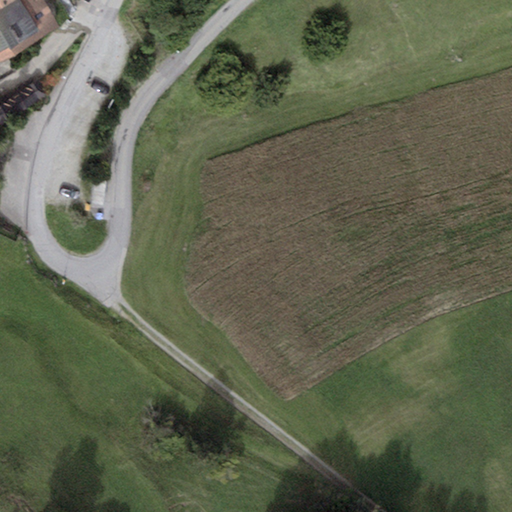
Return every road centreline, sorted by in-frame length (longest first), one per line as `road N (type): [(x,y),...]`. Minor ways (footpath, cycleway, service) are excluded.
road 1 (residential): [(246,0),(180,53),(126,136),(123,201),(102,261),(70,270),(28,215),(33,161),(105,0)]
road 2 (track): [(353,511),(70,270)]
road 3 (unknown): [(0,84),(100,12)]
